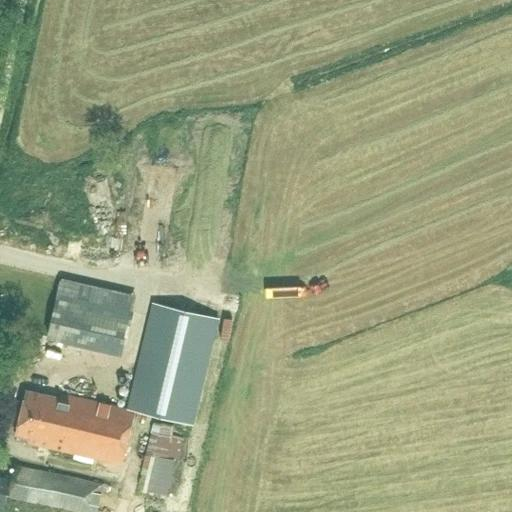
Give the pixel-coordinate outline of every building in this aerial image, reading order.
[(144,168),(149,228),(165,227),(160,167),(144,168)] [(96,190),(98,237),(120,235),(117,189),(96,190)] [(135,410),(155,415),(193,424),(218,318),(154,303),(128,409),(135,410)] [(108,313),(62,334),(75,363),(121,342),(108,313)] [(122,465),(135,410),(128,409),(60,393),(59,398),(26,390),(16,435),(30,438),(28,443),(122,465)] [(177,461),(183,437),(172,435),(174,427),(153,420),(137,489),(157,493),(165,459),(177,461)] [(73,511),(96,511),(103,483),(17,462),(13,479),(8,497),(73,511)] [(9,495),(13,479),(0,476),(0,511),(1,511),(6,494),(9,495)]
